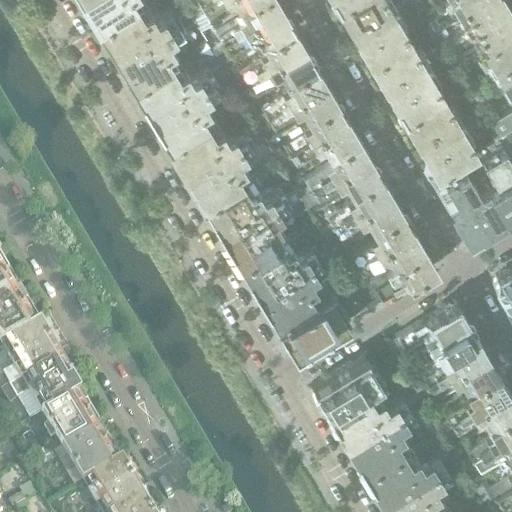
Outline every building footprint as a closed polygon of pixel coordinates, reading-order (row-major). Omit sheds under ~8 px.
[(77,0),(94,28),(139,0),(77,0)] [(165,39),(183,28),(170,7),(152,18),(141,0),(139,0),(94,28),(129,86),(176,58),(165,39)] [(236,9),(251,0),(209,0),(199,7),(205,17),(231,1),(236,9)] [(220,42),(279,7),(275,0),(251,0),(236,9),(241,17),(235,21),(214,33),(218,40),(220,42)] [(409,38),(389,5),(386,0),(345,0),(343,1),(335,6),(352,37),(367,62),(409,38)] [(418,9),(411,0),(397,0),(393,3),(400,13),(407,8),(410,14),(418,9)] [(511,26),(511,17),(501,0),(447,0),(476,48),(479,46),(511,26)] [(260,45),(291,26),(279,7),(220,42),(221,44),(211,50),(216,59),(253,38),(258,46),(260,45)] [(440,30),(433,19),(426,24),(432,34),(440,30)] [(243,80),(302,46),(291,26),(260,45),(264,52),(236,69),(243,80)] [(511,66),(511,26),(479,46),(497,76),(511,66)] [(442,93),(413,45),(409,38),(367,62),(385,92),(400,117),(442,93)] [(282,81),(313,63),(302,46),(243,80),(250,90),(278,74),(282,81)] [(435,53),(426,58),(429,63),(438,58),(435,53)] [(201,97),(218,86),(214,79),(225,74),(221,66),(209,73),(205,66),(188,77),(176,58),(129,86),(165,145),(212,116),(201,97)] [(438,58),(429,63),(431,67),(440,62),(438,58)] [(265,116),(323,81),(313,63),(282,81),(286,89),(258,106),(265,116)] [(511,66),(497,76),(511,101),(511,66)] [(304,118),(334,100),(323,81),(265,116),(272,127),(299,111),(304,118)] [(474,148),(455,117),(442,93),(400,117),(418,148),(426,161),(424,162),(422,169),(427,177),(446,166),(464,155),(474,148)] [(287,153),(345,118),(334,100),(304,118),(308,126),(280,143),(287,153)] [(493,138),(511,126),(511,107),(485,123),(493,138)] [(253,145),(264,138),(261,132),(257,126),(252,118),(223,135),(212,116),(165,145),(200,203),(247,176),(236,156),(253,146),(253,145)] [(325,155),(356,136),(345,118),(287,153),(294,164),(321,148),(325,155)] [(298,196),(367,155),(356,136),(325,155),(330,162),(302,178),(306,185),(302,189),(296,193),(298,196)] [(511,165),(501,146),(490,153),(491,153),(511,189),(511,165)] [(511,219),(511,189),(491,153),(490,153),(479,159),(495,186),(487,191),(506,223),(511,219)] [(347,192),(378,174),(367,155),(298,196),(300,199),(300,198),(306,207),(317,201),(316,200),(343,184),(347,192)] [(486,235),(452,176),(446,166),(427,177),(430,184),(439,178),(441,181),(443,186),(435,191),(465,242),(471,244),(486,235)] [(506,223),(487,191),(479,196),(463,169),(452,176),(486,235),(487,234),(505,223),(506,223)] [(331,226),(389,192),(378,174),(347,192),(351,199),(325,215),(329,222),(331,226)] [(271,215),(300,199),(298,196),(296,193),(294,188),(293,189),(286,178),(259,195),(247,176),(200,203),(236,262),(283,234),(271,215)] [(369,228),(400,210),(389,192),(331,226),(338,237),(343,234),(365,221),(369,228)] [(353,263),(411,230),(400,210),(369,228),(373,236),(347,252),(353,263)] [(390,265),(421,247),(411,230),(353,263),(360,274),(379,263),(380,258),(387,259),(390,265)] [(283,234),(236,262),(254,292),(269,317),(271,321),(325,288),(314,270),(325,264),(321,258),(332,251),(329,246),(319,253),(312,243),(294,253),(283,234)] [(365,306),(433,266),(421,247),(390,265),(354,287),(365,306)] [(344,268),(353,264),(350,259),(342,264),(344,268)] [(0,298),(15,290),(7,276),(2,267),(0,264),(0,298)] [(346,272),(354,267),(353,264),(344,268),(346,272)] [(511,266),(495,276),(495,277),(494,277),(492,286),(492,287),(503,305),(502,305),(507,313),(508,313),(511,318),(511,319),(511,266)] [(365,306),(354,287),(347,275),(343,278),(348,288),(339,294),(351,315),(365,306)] [(325,288),(271,321),(281,337),(290,351),(349,316),(330,285),(325,288)] [(35,324),(28,312),(23,303),(15,290),(0,298),(0,343),(0,344),(35,324)] [(425,342),(464,319),(453,301),(396,335),(403,346),(421,335),(425,342)] [(441,353),(473,333),(464,319),(425,342),(423,343),(432,358),(441,353)] [(60,356),(52,342),(47,333),(47,334),(39,321),(35,324),(0,344),(7,354),(6,355),(13,367),(2,373),(8,385),(60,356)] [(426,385),(484,352),(473,333),(441,353),(445,358),(441,364),(438,363),(420,375),(426,385)] [(463,390),(495,371),(484,352),(426,385),(416,392),(419,396),(429,390),(433,397),(458,381),(463,390)] [(362,354),(309,386),(326,413),(365,389),(372,384),(378,380),(374,373),(363,354),(362,354)] [(414,367),(406,354),(397,360),(405,373),(414,367)] [(80,391),(73,378),(68,369),(68,370),(60,356),(8,385),(1,390),(5,396),(12,393),(16,399),(28,392),(41,414),(76,393),(80,391)] [(448,423),(506,389),(495,371),(463,390),(467,397),(442,412),(448,423)] [(365,389),(326,413),(343,442),(361,471),(407,443),(400,432),(396,424),(412,414),(407,406),(406,404),(399,393),(383,402),(378,395),(372,384),(365,389)] [(485,426),(511,410),(511,399),(506,389),(448,423),(455,433),(480,418),(485,426)] [(406,403),(417,396),(415,392),(404,399),(406,403)] [(96,427),(88,414),(88,413),(83,405),(76,393),(41,414),(47,423),(43,426),(50,438),(54,436),(61,448),(96,427)] [(471,460),(511,435),(511,410),(485,426),(490,434),(464,449),(471,460)] [(438,429),(448,423),(446,419),(436,425),(438,429)] [(441,433),(451,427),(448,423),(438,429),(441,433)] [(116,461),(109,450),(110,449),(104,441),(96,427),(61,448),(67,457),(63,460),(70,472),(74,469),(81,482),(82,481),(116,461)] [(507,462),(511,459),(511,435),(471,460),(478,471),(502,456),(507,462)] [(56,450),(53,443),(44,449),(47,455),(51,453),(56,450)] [(407,443),(361,471),(373,491),(378,500),(385,511),(425,511),(442,502),(435,491),(430,483),(447,473),(444,467),(456,460),(453,455),(447,444),(435,452),(434,452),(418,462),(413,454),(407,443)] [(43,465),(55,459),(51,453),(47,455),(40,459),(43,465)] [(109,511),(141,493),(133,480),(128,471),(121,459),(116,461),(82,481),(88,492),(86,492),(94,506),(96,505),(99,511),(109,511)] [(493,496),(511,484),(511,459),(507,462),(511,470),(487,485),(484,479),(473,485),(482,502),(493,496)] [(511,484),(493,496),(500,507),(511,499),(511,484)] [(165,511),(159,510),(155,511),(152,511),(149,507),(141,493),(109,511),(165,511)] [(11,508),(25,501),(21,494),(8,501),(11,508)] [(447,511),(442,502),(425,511),(470,511),(468,511),(447,511)]
